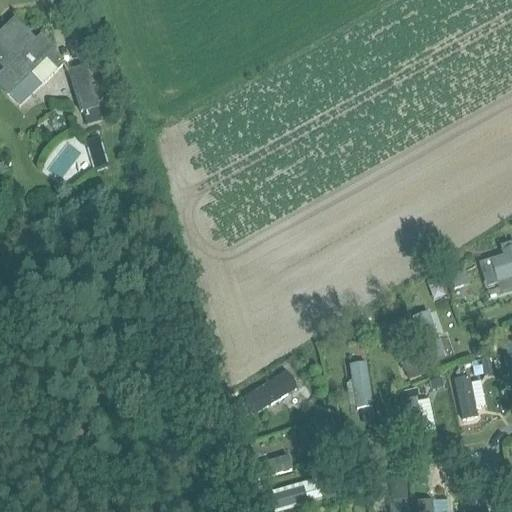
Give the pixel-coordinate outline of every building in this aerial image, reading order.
[(0,80),(0,86),(10,97),(32,75),(43,86),(65,65),(53,54),(55,52),(42,39),(36,45),(16,24),(0,38),(0,64),(8,72),(0,80)] [(68,75),(81,117),(84,116),(87,127),(100,123),(97,112),(100,111),(87,69),(68,75)] [(93,169),(102,167),(96,143),(87,145),(93,169)] [(504,260),(491,264),(498,286),(511,282),(511,283),(511,245),(501,249),(504,260)] [(429,315),(413,321),(429,366),(445,360),(429,315)] [(486,347),(472,351),(474,360),(488,356),(486,347)] [(481,366),(485,379),(493,377),(490,363),(481,366)] [(351,383),(346,388),(349,407),(355,410),(355,412),(372,409),(366,367),(349,370),(351,383)] [(419,370),(406,375),(408,383),(422,378),(419,370)] [(287,374),(244,401),(248,411),(258,416),(299,392),(294,380),(287,374)] [(469,380),(455,383),(464,423),(478,420),(476,410),(471,387),(469,380)] [(432,392),(443,389),(441,381),(430,384),(432,392)] [(416,402),(401,405),(409,443),(424,440),(423,437),(417,406),(416,402)] [(246,415),(239,404),(230,409),(237,420),(246,415)] [(365,427),(375,426),(373,412),(363,414),(365,427)] [(315,425),(320,445),(335,441),(332,432),(334,431),(331,421),(315,425)] [(255,449),(241,454),(250,485),(294,473),(289,457),(261,465),(255,449)] [(414,483),(426,484),(428,472),(416,471),(416,472),(412,472),(411,481),(414,482),(414,483)] [(270,500),(259,503),(261,511),(281,511),(306,505),(302,491),(270,500)]
